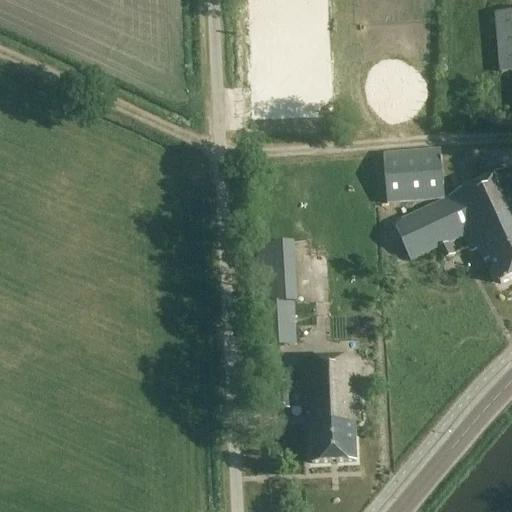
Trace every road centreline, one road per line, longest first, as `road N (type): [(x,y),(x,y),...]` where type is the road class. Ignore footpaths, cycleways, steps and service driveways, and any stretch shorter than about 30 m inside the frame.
road 1 (track): [(0,54),(223,154),(511,136)]
road 2 (unclassified): [(237,511),(214,0)]
road 3 (tertiary): [(397,511),(511,389)]
